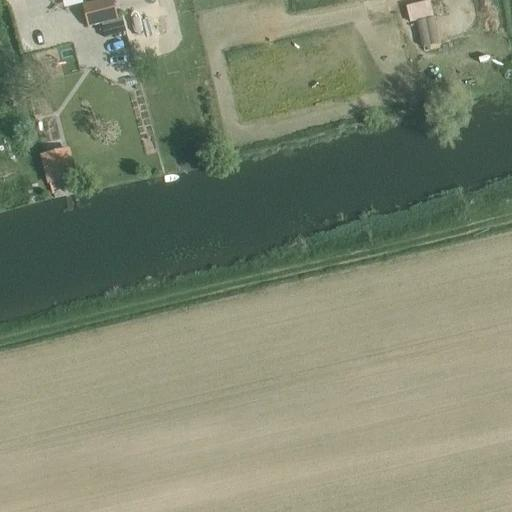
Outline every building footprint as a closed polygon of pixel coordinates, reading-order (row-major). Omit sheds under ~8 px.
[(104,0),(80,7),(87,30),(116,21),(110,0),(104,0)] [(437,0),(407,7),(410,21),(440,15),(437,0)] [(134,43),(166,34),(160,9),(127,18),(134,43)] [(43,120),(36,122),(39,131),(45,130),(43,120)] [(62,152),(41,156),(46,174),(67,169),(62,152)]
